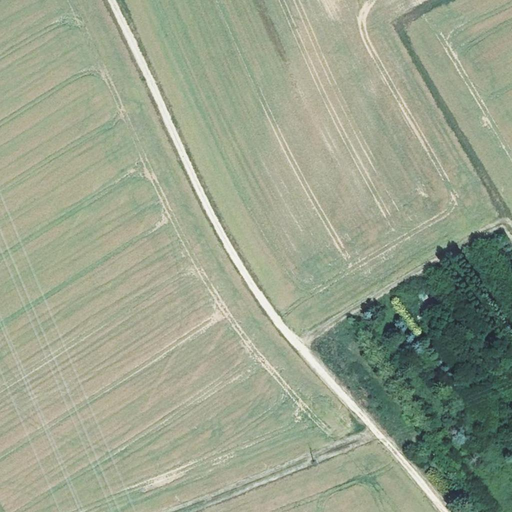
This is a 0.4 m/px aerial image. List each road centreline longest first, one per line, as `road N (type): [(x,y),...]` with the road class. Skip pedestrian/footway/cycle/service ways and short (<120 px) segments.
road 1 (track): [(443,511),(250,283),(111,0)]
road 2 (track): [(172,511),(377,432)]
